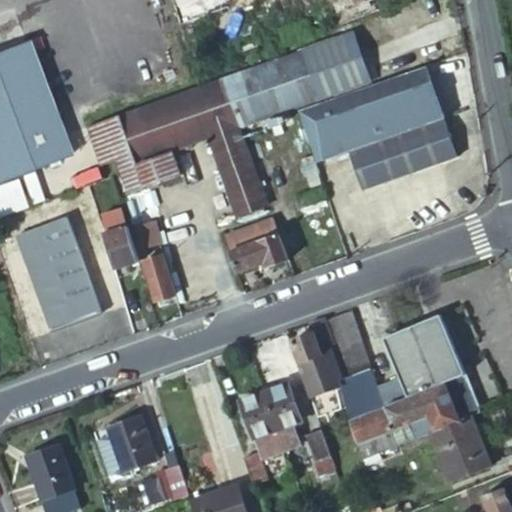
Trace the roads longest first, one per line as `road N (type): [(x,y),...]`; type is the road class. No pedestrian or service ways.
road 1 (unclassified): [(0,412),(511,229)]
road 2 (unclassified): [(511,153),(479,0)]
